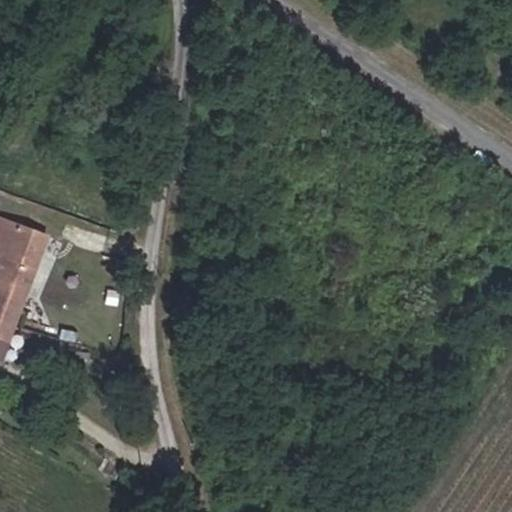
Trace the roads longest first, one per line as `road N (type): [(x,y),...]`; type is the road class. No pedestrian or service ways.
road 1 (unclassified): [(179,0),(186,46),(172,273),(211,511)]
road 2 (unclassified): [(263,0),(511,164)]
